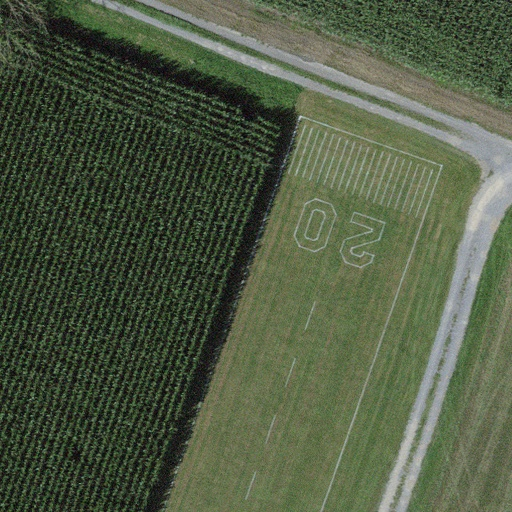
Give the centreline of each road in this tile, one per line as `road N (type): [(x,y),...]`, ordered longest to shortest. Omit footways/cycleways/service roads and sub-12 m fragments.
road 1 (track): [(151,0),(511,148)]
road 2 (track): [(511,185),(395,511)]
